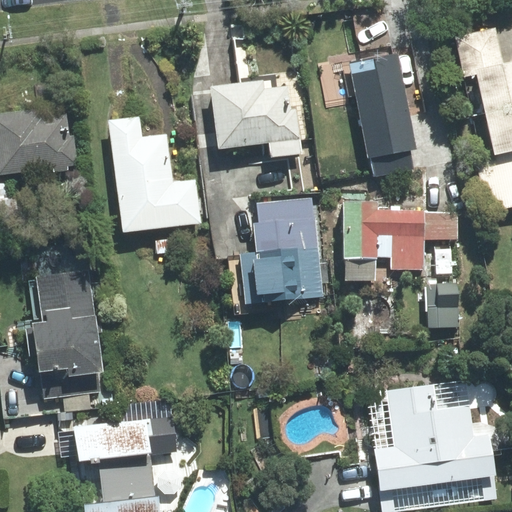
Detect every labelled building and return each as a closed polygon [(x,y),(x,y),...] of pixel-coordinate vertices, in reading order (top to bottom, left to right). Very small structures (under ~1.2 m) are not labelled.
[(494,32),(457,40),(465,76),(477,73),(496,162),(481,165),(490,211),(511,205),(511,66),(502,69),(494,32)] [(393,58),(351,66),(369,156),(410,148),(393,58)] [(259,85),(212,91),(219,148),(269,141),(270,152),(299,149),(295,113),(286,114),(283,90),(260,92),(259,85)] [(39,115),(0,119),(0,173),(74,165),(71,135),(64,136),(62,118),(39,121),(39,115)] [(137,122),(110,125),(122,232),(197,224),(193,186),(170,188),(165,139),(139,142),(137,122)] [(373,207),(345,207),(345,258),(391,258),(391,268),(421,268),(422,214),(373,214),(373,207)] [(456,215),(424,215),(424,240),(456,240),(456,215)] [(316,253),(242,259),(246,303),(319,297),(316,253)] [(98,371),(85,274),(38,281),(43,323),(30,325),(36,371),(42,370),(45,395),(98,388),(96,372),(98,371)] [(456,282),(425,283),(427,330),(458,328),(456,282)] [(374,454),(378,489),(491,475),(486,438),(470,440),(466,410),(435,414),(432,388),(388,394),(396,451),(374,454)] [(139,481),(137,455),(173,451),(170,420),(75,430),(79,461),(104,458),(108,502),(82,504),(82,511),(156,511),(153,480),(139,481)]
